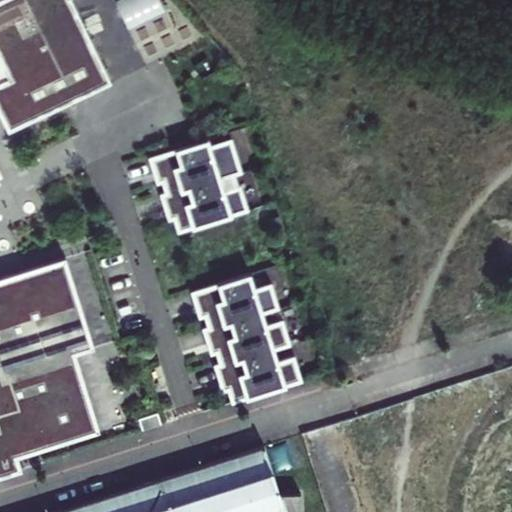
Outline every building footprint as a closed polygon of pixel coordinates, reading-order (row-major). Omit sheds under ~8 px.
[(0,0),(0,477),(22,471),(17,456),(98,431),(72,352),(91,346),(65,256),(0,276),(0,118),(6,131),(111,82),(69,0),(0,0)] [(158,0),(115,0),(123,19),(160,4),(158,0)] [(208,145),(206,139),(147,157),(156,184),(161,183),(163,194),(159,196),(167,221),(172,219),(176,232),(247,210),(242,194),(224,199),(219,179),(241,172),(230,138),(208,145)] [(254,288),(249,273),(189,292),(198,318),(203,317),(207,326),(201,328),(209,354),(214,353),(218,362),(212,364),(222,392),(227,390),(231,403),(302,380),(294,355),(277,360),(274,350),(290,344),(282,319),(265,324),(262,314),(279,308),(270,283),(254,288)] [(161,423),(157,412),(138,418),(141,429),(161,423)] [(280,494),(262,445),(50,511),(300,511),(301,494),(280,494)]
